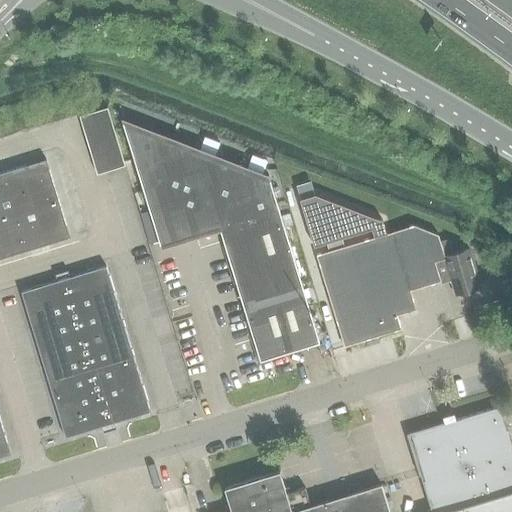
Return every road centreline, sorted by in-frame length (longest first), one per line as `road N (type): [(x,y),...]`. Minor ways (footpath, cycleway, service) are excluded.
road 1 (unclassified): [(0,492),(511,332)]
road 2 (trunk): [(316,30),(511,143)]
